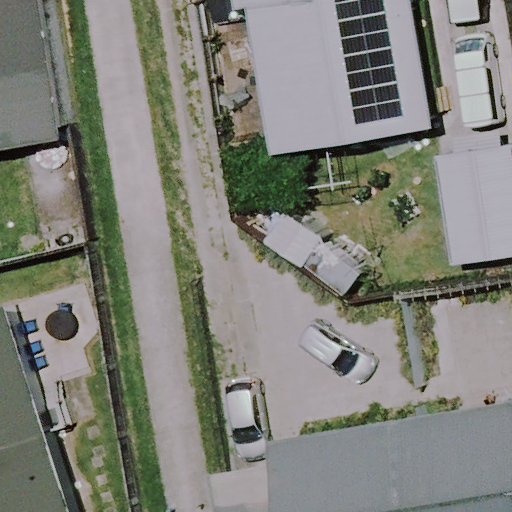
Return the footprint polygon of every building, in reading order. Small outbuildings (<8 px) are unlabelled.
[(0,0),(0,151),(68,140),(44,0),(0,0)] [(441,129),(419,0),(249,0),(276,156),(441,129)] [(511,259),(511,147),(441,158),(457,267),(511,259)] [(0,511),(75,511),(6,313),(0,315),(0,511)] [(511,511),(511,412),(280,448),(289,511),(511,511)]
